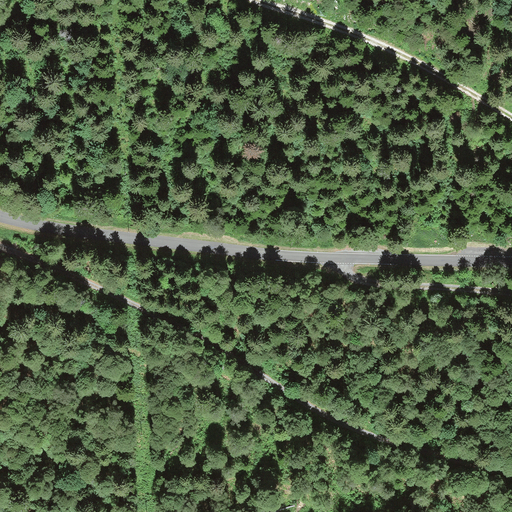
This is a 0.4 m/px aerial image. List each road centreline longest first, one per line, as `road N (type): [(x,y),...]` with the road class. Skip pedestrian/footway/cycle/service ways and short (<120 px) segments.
road 1 (tertiary): [(511,262),(280,255),(0,215)]
road 2 (track): [(511,117),(367,39),(256,0)]
road 3 (track): [(337,258),(346,273),(372,283),(511,294)]
